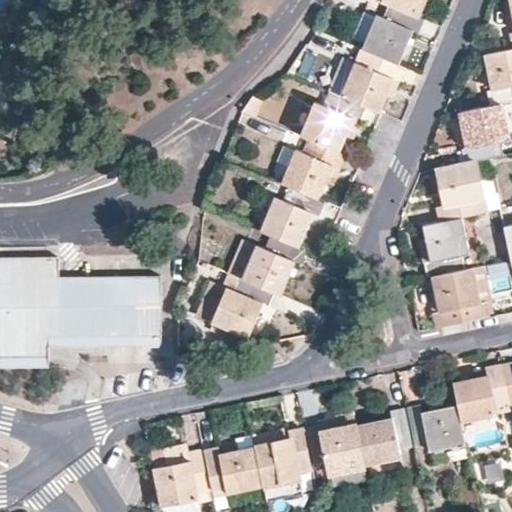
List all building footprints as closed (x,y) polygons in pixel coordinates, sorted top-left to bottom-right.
[(381,0),(380,2),(419,18),(426,0),(381,0)] [(419,33),(423,20),(419,18),(387,5),(383,18),(375,14),(360,50),(399,66),(414,30),(419,33)] [(348,45),(360,50),(375,14),(364,10),(348,45)] [(511,48),(511,49),(485,55),(491,90),(485,91),(488,104),(497,102),(511,99),(511,48)] [(364,106),(379,112),(386,95),(393,78),(399,81),(404,67),(399,66),(360,50),(339,95),(364,106)] [(393,78),(386,95),(392,98),(399,81),(393,78)] [(299,135),(306,137),(337,150),(344,133),(352,116),(358,120),(364,106),(339,95),(327,91),(321,105),(314,101),(299,135)] [(250,95),(242,110),(253,115),(260,99),(250,95)] [(506,139),(497,102),(488,104),(460,110),(467,147),(460,148),(463,162),(476,160),(503,154),(500,140),(506,139)] [(352,116),(344,133),(351,136),(358,120),(352,116)] [(338,167),(344,153),(337,150),(306,137),(301,151),(293,148),(279,182),(287,186),(317,198),(331,164),(338,167)] [(463,162),(435,169),(443,205),(436,207),(439,221),(461,216),(486,211),(476,160),(463,162)] [(318,215),(323,202),(317,198),(287,186),(281,198),(274,195),(259,230),(269,234),(297,247),(311,212),(318,215)] [(439,221),(421,225),(429,262),(422,263),(425,277),(432,276),(465,268),(462,255),(468,253),(461,216),(439,221)] [(511,223),(501,226),(508,259),(509,266),(511,265),(511,223)] [(300,263),(305,250),(297,247),(269,234),(263,247),(255,244),(242,279),(272,292),(279,295),(293,260),(300,263)] [(238,278),(242,279),(255,244),(240,238),(226,273),(238,278)] [(58,255),(0,256),(0,354),(36,354),(35,336),(59,335),(59,277),(58,255)] [(484,302),(484,304),(490,303),(483,264),(469,267),(477,303),(484,302)] [(433,313),(435,327),(486,316),(484,304),(484,302),(477,303),(469,267),(465,268),(432,276),(435,292),(439,312),(433,313)] [(158,275),(59,277),(60,345),(160,342),(158,275)] [(211,321),(247,337),(262,302),(267,305),(272,292),(242,279),(238,278),(233,290),(226,287),(214,315),(211,321)] [(199,309),(214,315),(226,287),(211,281),(199,309)] [(429,293),(433,313),(439,312),(435,292),(429,293)] [(60,345),(59,335),(35,336),(36,354),(0,354),(0,365),(48,365),(47,346),(60,345)] [(511,362),(500,365),(508,403),(511,402),(511,362)] [(494,406),(508,403),(500,365),(486,368),(487,375),(451,382),(456,404),(459,421),(495,414),(494,406)] [(417,404),(403,407),(411,447),(426,444),(428,451),(445,448),(447,460),(466,456),(459,421),(456,404),(419,412),(417,404)] [(411,447),(403,407),(389,410),(391,418),(354,425),(362,466),(399,458),(398,450),(411,447)] [(302,428),(310,467),(324,465),(326,473),(362,466),(354,425),(351,411),(333,415),(334,419),(336,429),(325,431),(324,424),(302,428)] [(324,424),(325,431),(336,429),(334,419),(323,421),(324,424)] [(289,439),(287,431),(286,426),(250,434),(251,439),(253,447),(289,439)] [(310,467),(302,428),(287,431),(289,439),(253,447),(261,487),(264,501),(300,494),(295,471),(310,467)] [(218,454),(253,447),(251,439),(217,447),(218,454)] [(187,446),(150,454),(153,468),(190,460),(189,452),(187,446)] [(227,494),(261,487),(253,447),(218,454),(217,447),(201,450),(209,491),(225,487),(227,494)] [(209,491),(201,450),(189,452),(190,460),(153,468),(161,507),(197,500),(199,499),(198,493),(209,491)] [(485,483),(504,484),(505,465),(486,465),(485,483)] [(225,487),(209,491),(211,497),(214,511),(230,508),(227,494),(225,487)] [(199,499),(211,497),(209,491),(198,493),(199,499)] [(161,507),(162,511),(199,511),(197,500),(161,507)]
